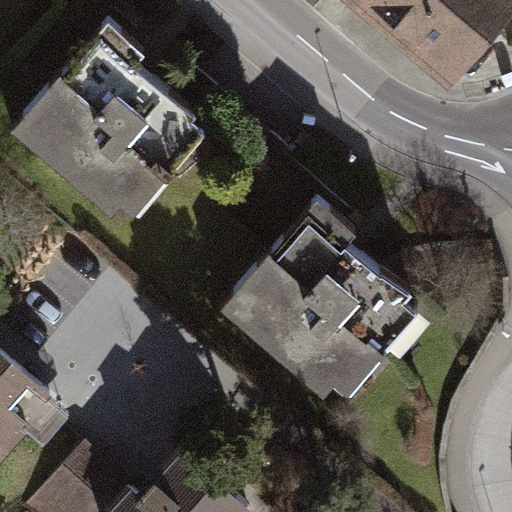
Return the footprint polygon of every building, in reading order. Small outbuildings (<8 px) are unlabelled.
[(511,0),(355,0),(457,83),(511,15),(511,0)] [(152,47),(114,15),(18,127),(117,211),(126,200),(141,212),(213,128),(200,117),(205,111),(142,58),(152,47)] [(324,190),(226,305),(330,392),(340,380),(354,392),(424,309),(412,298),(420,289),(358,237),(367,226),(324,190)] [(0,339),(0,466),(62,392),(0,339)] [(88,436),(25,505),(32,511),(255,511),(261,507),(187,440),(144,487),(88,436)]
